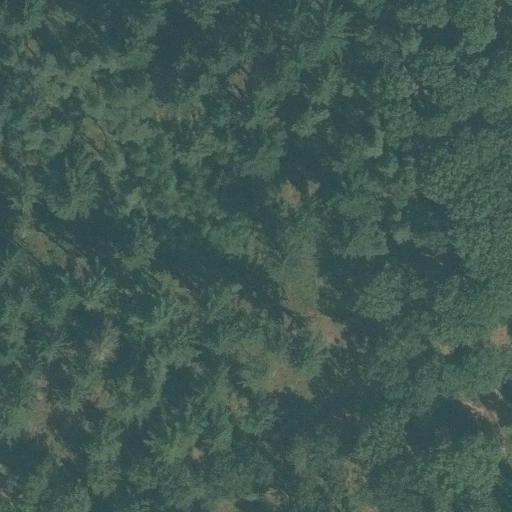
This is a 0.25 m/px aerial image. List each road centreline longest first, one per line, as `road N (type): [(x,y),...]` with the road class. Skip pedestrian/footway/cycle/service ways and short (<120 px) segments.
road 1 (track): [(488,511),(441,361),(432,293),(439,211),(420,0)]
road 2 (track): [(0,466),(465,430)]
